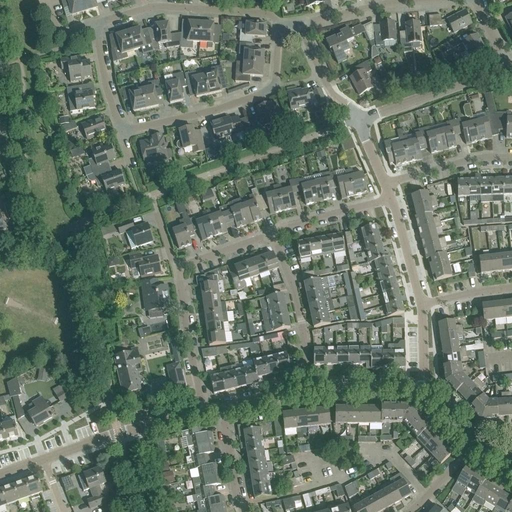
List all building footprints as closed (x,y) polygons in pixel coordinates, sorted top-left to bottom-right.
[(85,12),(81,0),(61,0),(64,9),(69,8),(71,15),(76,13),(77,15),(85,12)] [(81,0),(85,12),(97,8),(94,0),(81,0)] [(429,26),(441,26),(449,25),(454,33),(471,24),(465,11),(447,20),(441,21),(440,15),(428,16),(429,26)] [(187,32),(182,32),(181,34),(180,46),(180,48),(192,49),(193,42),(200,43),(201,23),(188,22),(187,32)] [(374,32),(376,46),(384,45),(384,42),(395,41),(394,32),(393,22),(380,23),(381,32),(374,32)] [(147,29),(149,36),(153,50),(159,49),(158,45),(166,43),(167,49),(180,46),(181,34),(182,32),(181,32),(181,34),(170,35),(168,23),(155,25),(155,28),(147,29)] [(214,24),(201,23),(200,43),(207,43),(207,48),(212,49),(212,43),(218,44),(219,36),(213,36),(214,24)] [(240,31),(239,42),(252,43),(252,37),(265,38),(266,24),(246,23),(245,31),(240,31)] [(363,26),(369,42),(374,40),(372,23),(363,26)] [(400,44),(403,53),(412,52),(411,43),(421,43),(420,33),(419,23),(405,24),(407,40),(400,41),(400,44)] [(140,28),(128,32),(134,51),(141,49),(143,53),(153,50),(149,36),(143,38),(140,28)] [(353,40),(352,37),(348,28),(339,32),(340,35),(326,41),(330,51),(332,50),(333,52),(332,52),(338,64),(346,60),(343,53),(349,50),(346,43),(353,40)] [(134,51),(128,32),(115,36),(117,42),(113,43),(114,44),(115,47),(114,47),(114,48),(114,49),(111,50),(113,63),(128,58),(126,53),(134,51)] [(462,43),(466,50),(466,52),(460,55),(465,64),(472,62),(470,59),(485,51),(477,35),(462,43)] [(443,45),(444,47),(447,52),(460,45),(457,39),(443,45)] [(244,55),(243,62),(243,63),(263,64),(264,51),(245,50),(246,44),(239,44),(239,55),(244,55)] [(369,48),(369,57),(371,57),(371,59),(379,55),(374,46),(372,47),(371,48),(369,48)] [(60,60),(61,70),(68,69),(70,82),(74,82),(84,80),(84,78),(92,77),(89,61),(81,62),(80,56),(60,60)] [(379,58),(373,61),(376,67),(382,64),(379,58)] [(243,63),(243,62),(238,62),(236,62),(236,70),(238,70),(236,70),(235,72),(235,82),(249,83),(250,76),(262,77),(263,64),(243,63)] [(350,78),(359,96),(374,88),(366,74),(371,71),(366,62),(352,70),(355,75),(350,78)] [(212,73),(204,75),(209,95),(221,92),(219,81),(225,80),(222,66),(211,68),(212,73)] [(209,95),(204,75),(197,77),(196,72),(185,74),(187,87),(193,85),(196,98),(209,95)] [(183,88),(186,87),(182,73),(172,75),(173,82),(165,84),(170,104),(183,101),(181,94),(184,94),(183,88)] [(149,88),(141,90),(146,109),(164,105),(158,80),(148,83),(149,88)] [(93,84),(89,85),(66,89),(70,112),(77,111),(94,108),(92,98),(95,97),(93,84)] [(146,109),(141,90),(134,91),(133,86),(121,89),(124,101),(130,100),(133,112),(146,109)] [(326,103),(319,89),(312,92),(313,93),(308,94),(307,90),(297,92),(296,91),(287,92),(291,110),(310,106),(310,105),(317,104),(319,106),(326,103)] [(476,115),(472,116),(478,142),(492,138),(490,131),(498,131),(496,118),(495,113),(490,93),(483,93),(488,111),(485,112),(486,119),(478,121),(476,115)] [(256,132),(250,134),(253,140),(266,135),(263,127),(278,122),(276,116),(278,115),(279,113),(279,111),(279,109),(277,108),(275,107),(273,108),(271,103),(256,108),(259,116),(256,117),(256,116),(255,116),(257,121),(253,122),(256,132)] [(506,113),(495,113),(496,118),(498,131),(506,131),(506,138),(511,138),(511,118),(510,118),(511,112),(507,112),(506,113)] [(478,142),(472,116),(469,117),(470,123),(461,125),(458,115),(453,116),(455,121),(458,135),(463,134),(466,144),(471,142),(471,144),(478,142)] [(242,133),(240,125),(238,117),(231,119),(232,121),(230,121),(229,118),(210,123),(216,141),(241,133),(242,133)] [(100,119),(82,125),(87,139),(106,133),(100,119)] [(253,140),(250,134),(246,121),(245,121),(246,123),(240,125),(242,133),(241,133),(246,149),(255,146),(253,140)] [(447,129),(439,131),(443,149),(448,148),(448,150),(456,147),(453,136),(458,135),(455,121),(446,123),(447,129)] [(61,127),(64,133),(77,129),(74,122),(61,127)] [(181,150),(183,149),(183,150),(193,147),(194,153),(204,151),(202,139),(196,141),(193,127),(179,131),(181,141),(179,142),(178,143),(177,144),(177,146),(178,148),(179,149),(181,150)] [(428,128),(419,130),(424,149),(429,148),(431,154),(439,152),(438,151),(443,149),(439,131),(430,134),(428,128)] [(424,149),(419,130),(414,131),(416,140),(408,142),(406,137),(402,137),(409,163),(417,161),(416,159),(421,158),(419,151),(424,149)] [(139,143),(144,164),(145,164),(144,160),(158,157),(159,161),(168,159),(166,152),(163,137),(161,138),(161,135),(152,137),(152,140),(139,143)] [(409,163),(402,137),(398,138),(400,144),(391,147),(390,141),(383,142),(389,164),(395,162),(396,166),(409,163)] [(88,161),(93,174),(107,169),(105,163),(116,159),(110,145),(103,148),(102,146),(91,150),(94,159),(88,161)] [(207,150),(210,158),(222,154),(219,146),(207,150)] [(322,152),(316,154),(318,160),(324,158),(322,152)] [(107,169),(93,174),(86,177),(87,177),(88,181),(92,182),(95,181),(97,188),(103,186),(106,194),(118,189),(117,188),(125,185),(120,171),(109,175),(107,169)] [(352,170),(348,171),(354,196),(367,193),(363,173),(353,176),(352,170)] [(335,172),(330,173),(334,189),(339,188),(342,199),(354,196),(348,171),(344,172),(346,178),(337,180),(335,172)] [(323,201),(331,199),(329,190),(334,189),(330,173),(321,175),(322,181),(314,183),(318,201),(323,200),(323,201)] [(469,197),(480,197),(481,197),(480,180),(480,175),(475,175),(475,180),(469,180),(469,197)] [(299,178),(294,180),(296,190),(301,189),(306,205),(314,203),(313,202),(318,201),(314,183),(305,185),(303,179),(299,180),(299,178)] [(511,178),(502,179),(503,196),(511,195),(511,178)] [(481,197),(480,197),(481,203),(492,202),(492,196),(491,179),(480,180),(481,197)] [(502,179),(491,179),(492,196),(503,196),(502,179)] [(280,185),(276,186),(283,211),(296,208),(292,192),(296,190),(294,180),(289,181),(290,189),(282,191),(280,185)] [(457,197),(469,197),(469,180),(457,181),(457,197)] [(274,193),(259,197),(263,210),(269,209),(270,215),(283,211),(276,186),(273,187),(274,193)] [(251,202),(242,205),(248,223),(253,221),(253,223),(261,220),(259,212),(263,210),(259,197),(256,189),(251,191),(253,195),(249,197),(251,202)] [(210,190),(199,194),(202,202),(213,198),(210,190)] [(411,196),(414,207),(436,201),(435,196),(428,198),(427,192),(411,196)] [(87,199),(89,206),(101,202),(98,195),(87,199)] [(228,205),(223,207),(227,218),(229,223),(234,221),(237,229),(244,226),(244,224),(248,223),(242,205),(240,199),(227,203),(228,205)] [(415,217),(431,214),(430,213),(432,213),(431,208),(438,206),(436,201),(414,207),(416,217),(415,217)] [(206,212),(214,237),(227,232),(224,225),(229,223),(227,218),(223,207),(219,208),(220,213),(211,216),(209,211),(206,212)] [(194,218),(189,220),(194,231),(198,230),(202,241),(214,237),(206,212),(202,213),(204,219),(196,222),(194,218)] [(415,217),(418,229),(440,222),(439,217),(432,219),(431,214),(415,217)] [(194,231),(189,220),(189,218),(179,222),(181,227),(172,231),(179,249),(192,245),(189,237),(195,235),(193,231),(194,231)] [(131,222),(117,226),(120,234),(125,233),(127,237),(131,249),(132,249),(137,247),(137,248),(153,242),(147,225),(134,229),(131,222)] [(418,229),(420,239),(436,235),(435,228),(441,226),(440,222),(418,229)] [(359,230),(362,241),(379,237),(376,225),(359,230)] [(107,228),(101,230),(103,237),(109,234),(107,228)] [(350,232),(345,233),(347,245),(353,243),(352,242),(350,232)] [(342,235),(330,237),(333,254),(345,252),(342,235)] [(420,239),(423,250),(446,244),(445,238),(438,240),(436,235),(420,239)] [(330,237),(319,239),(322,256),(333,254),(330,237)] [(362,241),(365,252),(382,248),(379,237),(362,241)] [(319,239),(308,241),(311,258),(322,256),(319,239)] [(311,258),(308,241),(296,243),(299,260),(311,258)] [(456,241),(446,244),(447,247),(448,250),(457,247),(456,242),(456,241)] [(428,259),(442,256),(440,249),(447,247),(446,244),(423,250),(426,260),(428,259)] [(368,264),(372,263),(372,262),(389,258),(388,253),(383,254),(382,248),(365,252),(368,264)] [(267,252),(262,254),(269,272),(278,268),(273,253),(268,255),(267,252)] [(141,254),(131,256),(128,257),(131,269),(138,268),(140,277),(161,273),(157,257),(142,261),(141,254)] [(258,258),(254,260),(259,275),(269,272),(262,254),(257,256),(258,258)] [(511,261),(511,254),(500,256),(502,271),(511,270),(511,261)] [(428,259),(431,271),(449,266),(446,255),(442,256),(428,259)] [(500,256),(489,257),(491,273),(502,271),(500,256)] [(491,273),(489,257),(479,258),(481,274),(491,273)] [(372,262),(372,263),(375,273),(392,269),(389,258),(372,262)] [(248,259),(243,260),(249,279),(259,275),(254,260),(249,262),(248,259)] [(230,274),(236,291),(240,290),(242,289),(244,287),(245,285),(245,283),(244,281),(249,279),(243,260),(238,262),(239,265),(234,267),(236,272),(230,274)] [(449,266),(431,271),(434,282),(451,277),(449,266)] [(375,273),(378,285),(395,280),(392,269),(375,273)] [(313,271),(311,272),(302,274),(303,280),(314,277),(313,271)] [(198,291),(199,296),(218,294),(223,293),(222,281),(220,281),(219,276),(205,278),(206,284),(200,285),(201,290),(198,291)] [(305,288),(306,295),(328,289),(329,289),(326,278),(308,282),(298,284),(299,289),(305,288)] [(146,301),(148,311),(170,309),(167,286),(155,288),(154,280),(141,282),(144,302),(146,301)] [(378,285),(381,295),(398,291),(395,280),(378,285)] [(272,287),(274,293),(286,290),(284,284),(272,287)] [(306,295),(308,305),(331,300),(328,289),(306,295)] [(381,295),(384,307),(401,302),(398,291),(381,295)] [(203,301),(203,306),(219,304),(218,294),(199,296),(200,301),(203,301)] [(266,298),(268,309),(285,306),(283,294),(266,298)] [(345,297),(348,309),(350,308),(355,307),(352,296),(348,297),(345,297)] [(311,316),(311,317),(327,313),(333,312),(331,300),(308,305),(310,311),(308,311),(309,316),(311,316)] [(511,301),(503,302),(505,318),(511,317),(511,301)] [(401,302),(384,307),(387,317),(404,313),(401,302)] [(503,302),(492,304),(494,319),(505,318),(503,302)] [(201,311),(202,316),(226,313),(224,303),(219,304),(203,306),(204,310),(201,311)] [(494,319),(492,304),(481,305),(483,321),(494,319)] [(261,311),(263,322),(287,317),(285,306),(268,309),(261,311)] [(350,308),(348,309),(351,321),(358,321),(355,307),(350,308)] [(206,326),(222,324),(227,323),(226,313),(202,316),(202,322),(205,321),(206,326)] [(327,313),(311,317),(313,328),(329,325),(327,313)] [(287,317),(263,322),(266,333),(273,331),(273,332),(290,328),(287,317)] [(438,323),(440,334),(463,331),(462,326),(455,327),(454,321),(438,323)] [(204,331),(205,336),(223,334),(222,324),(206,326),(207,331),(204,331)] [(440,334),(441,345),(457,343),(456,337),(463,336),(463,331),(440,334)] [(223,334),(205,336),(205,342),(208,341),(209,346),(224,344),(223,334)] [(397,345),(394,345),(394,368),(405,368),(405,341),(400,341),(397,345)] [(441,345),(443,356),(465,352),(464,347),(458,348),(457,343),(441,345)] [(176,344),(170,346),(175,363),(180,362),(176,344)] [(388,351),(382,351),(382,368),(394,368),(394,345),(388,345),(388,346),(388,351)] [(348,365),(359,365),(359,347),(347,348),(348,365)] [(359,347),(359,365),(366,364),(366,369),(371,369),(371,351),(371,347),(359,347)] [(382,347),(371,347),(371,351),(371,369),(382,368),(382,351),(382,347)] [(142,372),(136,348),(130,350),(131,353),(114,357),(123,394),(141,389),(137,373),(142,372)] [(313,366),(325,365),(324,348),(313,348),(313,366)] [(325,365),(337,365),(336,348),(324,348),(325,365)] [(337,365),(348,365),(347,348),(336,348),(337,365)] [(216,355),(214,349),(201,350),(203,358),(216,357),(216,355)] [(443,356),(444,366),(444,367),(460,364),(459,358),(466,357),(465,352),(443,356)] [(286,354),(274,356),(278,373),(290,370),(286,354)] [(274,356),(264,359),(268,375),(278,373),(274,356)] [(252,362),(253,367),(257,384),(263,382),(262,377),(268,375),(264,359),(252,362)] [(179,364),(167,367),(173,391),(185,388),(179,364)] [(455,393),(457,392),(468,381),(461,373),(460,364),(444,367),(444,366),(443,367),(445,382),(455,393)] [(235,365),(230,366),(236,389),(247,386),(243,370),(237,371),(235,365)] [(40,366),(39,373),(48,375),(49,367),(40,366)] [(221,375),(220,375),(225,392),(236,389),(230,366),(219,369),(221,375)] [(253,367),(243,370),(247,386),(257,384),(253,367)] [(511,374),(492,377),(493,383),(499,382),(504,381),(511,380),(511,374)] [(225,392),(220,375),(209,378),(213,394),(225,392)] [(10,396),(10,398),(13,397),(18,420),(26,415),(21,407),(18,396),(21,395),(17,378),(7,384),(10,396)] [(457,392),(463,399),(480,383),(476,379),(471,384),(468,381),(457,392)] [(463,399),(471,407),(482,396),(478,392),(484,386),(480,383),(463,399)] [(64,391),(57,396),(60,402),(68,397),(64,391)] [(501,401),(496,401),(497,417),(507,416),(506,393),(501,394),(501,401)] [(482,396),(471,407),(469,409),(480,421),(498,420),(497,417),(496,401),(487,402),(482,396)] [(29,406),(32,412),(28,414),(36,427),(52,418),(41,398),(33,403),(33,404),(29,406)] [(403,423),(417,439),(430,427),(410,405),(381,405),(381,408),(381,423),(403,423)] [(335,424),(346,424),(346,407),(335,407),(335,424)] [(346,424),(358,424),(358,408),(346,407),(346,424)] [(328,408),(317,410),(318,426),(330,425),(328,408)] [(358,424),(370,424),(370,408),(358,408),(358,424)] [(381,424),(381,423),(381,408),(370,408),(370,424),(381,424)] [(317,410),(305,411),(307,428),(318,426),(317,410)] [(293,412),(295,429),(296,429),(296,432),(300,432),(300,428),(307,428),(305,411),(293,412)] [(284,430),(295,429),(293,412),(282,414),(284,430)] [(3,425),(1,425),(4,441),(18,437),(14,423),(16,422),(15,416),(2,419),(3,425)] [(273,420),(276,437),(281,437),(279,419),(273,420)] [(238,426),(237,426),(239,437),(240,437),(244,436),(245,443),(240,444),(262,440),(260,429),(252,430),(251,424),(243,425),(240,425),(238,426)] [(416,440),(424,448),(436,437),(438,435),(430,427),(417,439),(416,440)] [(185,438),(187,448),(211,443),(210,439),(211,439),(210,432),(203,434),(202,428),(187,431),(181,433),(182,438),(185,438)] [(424,448),(432,457),(444,445),(436,437),(424,448)] [(246,448),(247,454),(264,451),(262,440),(240,444),(241,449),(246,448)] [(194,462),(194,464),(208,461),(207,455),(214,453),(213,447),(212,447),(211,443),(187,448),(189,457),(186,458),(187,464),(194,462)] [(444,445),(432,457),(440,465),(452,454),(444,445)] [(247,454),(249,465),(265,463),(264,451),(247,454)] [(283,466),(291,464),(295,463),(293,457),(284,458),(281,458),(283,466)] [(197,469),(199,479),(218,476),(217,471),(218,470),(217,464),(209,466),(208,461),(194,464),(195,470),(197,469)] [(249,465),(251,477),(267,474),(265,463),(249,465)] [(466,488),(475,474),(465,468),(453,488),(463,493),(466,488)] [(100,469),(78,477),(83,491),(89,489),(90,489),(94,499),(87,501),(90,509),(106,503),(103,495),(102,496),(98,486),(105,483),(100,469)] [(171,472),(163,473),(165,483),(173,482),(171,472)] [(251,477),(252,488),(269,485),(267,474),(251,477)] [(474,496),(475,497),(484,482),(485,480),(475,474),(466,488),(476,494),(474,496)] [(199,489),(200,495),(215,493),(214,486),(221,485),(219,479),(218,479),(218,476),(199,479),(201,489),(199,489)] [(299,478),(295,479),(296,482),(298,486),(304,484),(304,483),(302,477),(299,478)] [(37,478),(25,482),(30,497),(42,492),(37,478)] [(403,481),(392,486),(400,501),(411,495),(403,481)] [(25,482),(13,486),(18,501),(30,497),(25,482)] [(482,507),(485,503),(493,488),(484,482),(475,497),(474,496),(472,501),(482,507)] [(269,485),(252,488),(254,499),(271,497),(269,485)] [(340,485),(334,486),(339,498),(344,496),(340,485)] [(13,486),(1,491),(6,505),(18,501),(13,486)] [(392,486),(382,492),(391,506),(400,501),(392,486)] [(485,503),(494,508),(503,494),(493,488),(485,503)] [(382,492),(372,497),(380,511),(391,506),(382,492)] [(197,511),(199,511),(205,511),(224,507),(223,502),(224,502),(223,496),(216,498),(215,493),(200,495),(191,497),(192,504),(195,503),(197,511)] [(308,494),(302,496),(305,506),(311,504),(308,494)] [(494,508),(500,511),(505,511),(511,501),(511,499),(503,494),(494,508)] [(380,511),(372,497),(362,503),(367,511),(380,511)] [(292,498),(282,500),(285,511),(295,508),(293,503),(292,498)] [(367,511),(362,503),(352,509),(354,511),(367,511)]
